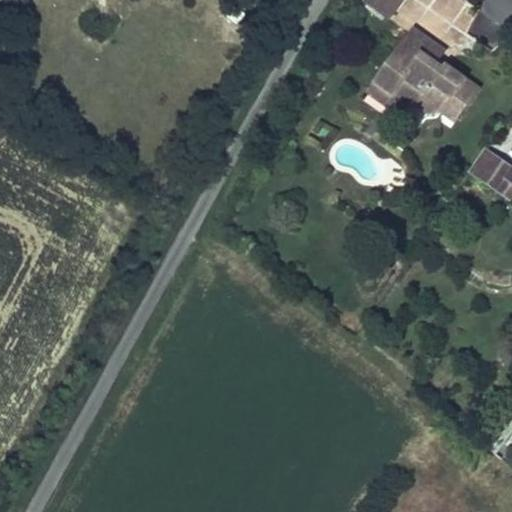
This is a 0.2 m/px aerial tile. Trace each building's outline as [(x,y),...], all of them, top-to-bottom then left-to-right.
[(366,0),(390,18),(403,0),(366,0)] [(466,0),(430,0),(420,27),(464,44),(479,5),(466,0)] [(443,52),(413,30),(375,84),(392,96),(396,110),(416,106),(427,115),(443,107),(457,118),(481,84),(449,62),(443,70),(440,75),(432,69),(435,64),(443,52)] [(443,70),(435,64),(432,69),(440,75),(443,70)] [(392,96),(375,84),(367,95),(390,111),(396,110),(392,96)] [(511,170),(511,169),(485,151),(468,175),(509,203),(511,198),(511,187),(504,182),(511,170)] [(511,428),(511,412),(488,448),(495,453),(511,428)]
